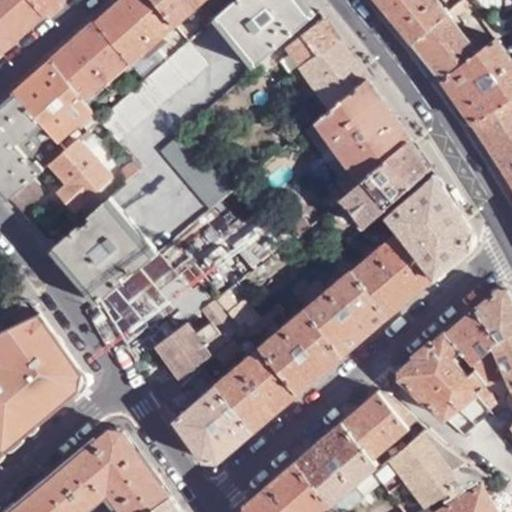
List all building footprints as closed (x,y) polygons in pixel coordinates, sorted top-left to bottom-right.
[(42,16),(48,11),(38,0),(0,0),(0,48),(3,51),(42,16)] [(38,0),(48,11),(60,0),(38,0)] [(177,25),(155,0),(120,0),(95,23),(130,61),(132,63),(177,25)] [(155,0),(177,25),(205,0),(155,0)] [(239,0),(218,19),(255,69),(279,47),(313,16),(299,0),(239,0)] [(378,0),(412,41),(447,13),(436,0),(378,0)] [(506,38),(478,0),(463,0),(447,13),(455,23),(473,9),(498,43),(506,38)] [(447,13),(412,41),(423,55),(443,81),(480,56),(455,23),(447,13)] [(333,22),(328,16),(292,48),(307,69),(345,40),(333,22)] [(130,61),(95,23),(51,62),(84,99),(130,61)] [(345,40),(307,69),(335,108),(371,78),(345,40)] [(211,64),(192,42),(147,81),(102,120),(121,142),(211,64)] [(480,56),(443,81),(462,106),(473,123),(511,98),(511,61),(498,43),(480,56)] [(84,99),(51,62),(16,93),(57,141),(93,110),(84,99)] [(371,78),(335,108),(326,115),(319,122),(351,170),(326,192),(337,204),(342,200),(413,140),(371,78)] [(57,141),(16,93),(0,106),(0,187),(11,200),(35,179),(52,165),(66,152),(57,141)] [(511,98),(473,123),(504,167),(507,173),(511,170),(511,98)] [(233,193),(210,161),(186,131),(168,147),(213,209),(233,193)] [(82,138),(66,152),(52,165),(70,187),(61,195),(77,213),(116,178),(82,138)] [(433,169),(413,140),(342,200),(361,223),(357,227),(360,232),(433,169)] [(117,169),(129,183),(145,169),(133,155),(117,169)] [(476,233),(437,176),(387,217),(401,234),(436,279),(473,249),(476,233)] [(35,179),(11,200),(24,214),(47,194),(35,179)] [(237,284),(293,240),(246,182),(233,193),(213,209),(193,227),(207,246),(237,284)] [(113,197),(56,249),(84,280),(96,294),(102,303),(115,291),(146,266),(160,253),(113,197)] [(193,227),(160,253),(177,272),(207,246),(193,227)] [(436,279),(401,234),(354,273),(389,319),(436,279)] [(146,266),(115,291),(147,330),(177,306),(146,266)] [(389,319),(354,273),(353,271),(307,310),(343,359),(389,319)] [(311,287),(305,280),(292,290),(298,298),(311,287)] [(500,290),(449,333),(476,369),(494,355),(511,339),(511,295),(510,292),(500,290)] [(249,323),(251,326),(263,316),(247,299),(239,304),(228,291),(219,298),(242,328),(249,323)] [(190,320),(160,344),(184,376),(213,353),(209,348),(213,345),(210,341),(216,336),(223,343),(242,328),(219,298),(203,310),(212,323),(200,332),(190,320)] [(302,394),(343,359),(307,310),(262,348),(302,394)] [(0,458),(81,389),(80,388),(82,374),(84,372),(42,314),(0,334),(0,458)] [(449,333),(403,372),(403,381),(472,443),(498,420),(492,413),(477,396),(483,391),(490,385),(476,369),(449,333)] [(511,339),(494,355),(505,374),(511,388),(511,339)] [(287,407),(302,394),(262,348),(219,385),(257,432),(287,407)] [(494,355),(476,369),(490,385),(505,374),(494,355)] [(81,389),(91,382),(84,372),(82,374),(80,388),(81,389)] [(222,461),(257,432),(219,385),(177,420),(205,459),(222,461)] [(477,396),(492,413),(498,408),(483,391),(477,396)] [(379,392),(343,423),(374,460),(420,421),(392,393),(379,392)] [(374,460),(343,423),(296,462),(329,504),(335,511),(348,511),(365,498),(356,485),(373,471),(376,475),(381,469),(374,460)] [(124,511),(149,511),(173,495),(129,430),(111,429),(14,511),(84,511),(110,490),(124,511)] [(428,429),(381,469),(376,475),(384,484),(391,494),(408,482),(429,510),(454,494),(443,478),(469,462),(442,443),(428,429)] [(316,511),(329,504),(296,462),(248,503),(246,511),(316,511)] [(493,480),(469,462),(443,478),(454,494),(429,510),(425,511),(511,511),(511,494),(504,488),(497,494),(489,499),(482,490),(488,486),(493,480)] [(384,484),(376,475),(373,471),(356,485),(365,498),(384,484)] [(185,511),(173,495),(149,511),(185,511)]
